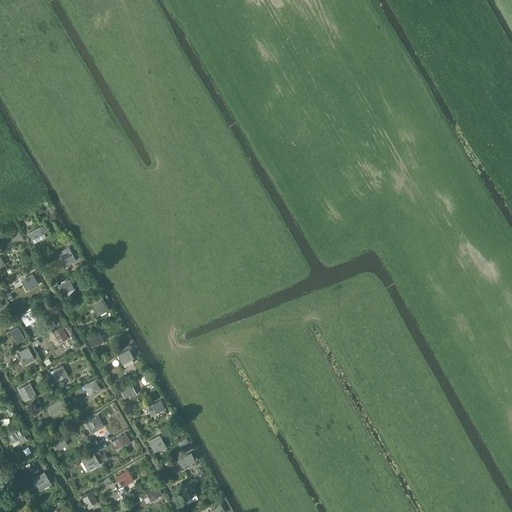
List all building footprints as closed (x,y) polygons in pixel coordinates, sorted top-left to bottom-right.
[(41,226),(28,233),(32,240),(45,234),(44,233),(46,232),(43,226),(41,227),(41,226)] [(69,247),(58,252),(66,266),(76,260),(69,247)] [(32,274),(24,278),(30,289),(38,284),(32,274)] [(69,279),(58,285),(63,295),(67,293),(74,288),(69,279)] [(102,296),(90,302),(96,313),(108,307),(102,296)] [(31,309),(21,316),(26,325),(37,319),(31,309)] [(22,339),(24,338),(17,326),(10,330),(18,343),(23,341),(22,339)] [(61,326),(49,333),(55,343),(67,336),(61,326)] [(93,335),(87,338),(91,346),(104,340),(99,332),(93,335)] [(125,338),(118,342),(121,347),(128,344),(125,338)] [(29,347),(17,352),(23,364),(34,359),(29,347)] [(128,349),(117,355),(122,365),(123,364),(124,367),(134,362),(132,359),(134,358),(129,349),(128,349)] [(62,364),(53,370),(58,380),(68,375),(62,364)] [(94,380),(85,386),(91,395),(100,389),(94,380)] [(29,383),(19,389),(24,398),(34,392),(29,383)] [(131,383),(120,389),(124,398),(129,395),(136,392),(131,383)] [(59,399),(48,406),(52,414),(64,407),(59,399)] [(161,399),(146,407),(151,415),(165,408),(161,399)] [(15,414),(11,407),(6,410),(9,416),(15,414)] [(98,415),(86,422),(90,429),(102,422),(98,415)] [(19,428),(7,435),(12,443),(18,440),(20,442),(21,444),(26,440),(19,428)] [(126,433),(115,440),(118,447),(126,443),(127,444),(131,442),(126,433)] [(160,434),(148,441),(153,450),(165,443),(160,434)] [(62,435),(51,442),(56,451),(68,445),(62,435)] [(180,447),(189,443),(186,439),(178,443),(180,447)] [(25,453),(22,448),(17,451),(20,457),(25,453)] [(191,452),(178,459),(182,468),(196,461),(196,460),(198,459),(196,455),(193,456),(191,452)] [(93,453),(84,458),(90,468),(99,463),(98,461),(99,460),(98,458),(97,459),(93,453)] [(127,469),(116,476),(118,480),(119,482),(122,487),(134,480),(127,469)] [(45,471),(33,477),(39,487),(46,483),(50,481),(45,471)] [(112,481),(109,477),(103,481),(105,485),(112,481)] [(192,485),(181,491),(186,500),(196,494),(192,485)] [(17,486),(4,494),(5,495),(8,501),(9,502),(15,499),(22,495),(17,486)] [(158,486),(146,493),(151,501),(163,494),(158,486)] [(91,490),(81,496),(89,508),(99,502),(91,490)] [(134,496),(129,499),(133,505),(138,502),(134,496)] [(218,506),(208,511),(225,511),(221,505),(220,503),(217,505),(218,506)]
